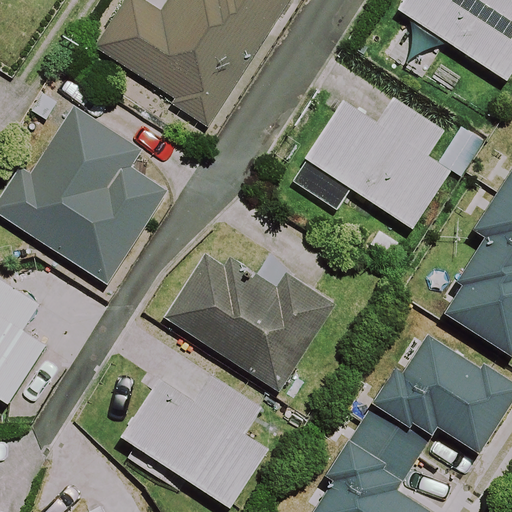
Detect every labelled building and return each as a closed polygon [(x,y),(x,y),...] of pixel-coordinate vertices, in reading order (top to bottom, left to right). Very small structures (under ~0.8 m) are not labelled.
[(295,0),(175,0),(165,17),(139,0),(132,0),(99,50),(211,125),(295,0)] [(511,0),(406,0),(399,12),(508,83),(511,77),(511,0)] [(447,131),(397,99),(380,126),(345,103),(294,183),(341,213),(354,192),(415,231),(452,172),(430,158),(447,131)] [(149,156),(73,106),(2,214),(111,286),(172,193),(138,172),(149,156)] [(511,179),(490,218),(511,231),(511,179)] [(511,386),(511,275),(445,235),(394,321),(510,390),(511,386)] [(241,279),(212,260),(172,322),(283,394),(341,305),(294,275),(280,297),(245,274),(241,279)] [(44,300),(0,272),(0,397),(11,404),(45,349),(22,334),(44,300)] [(477,428),(380,364),(326,445),(424,509),(477,428)] [(263,409),(213,378),(196,404),(161,382),(125,440),(236,510),(272,453),(246,436),(263,409)]
